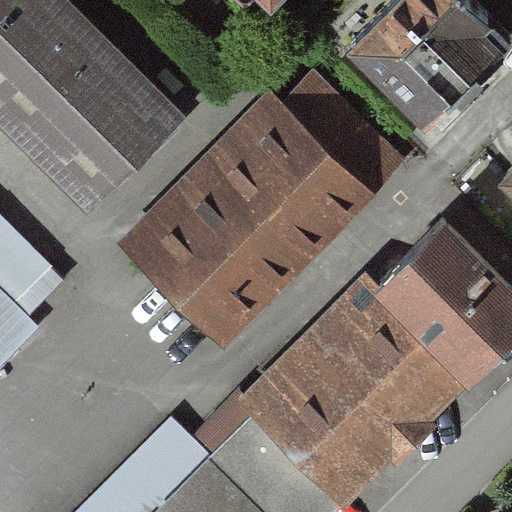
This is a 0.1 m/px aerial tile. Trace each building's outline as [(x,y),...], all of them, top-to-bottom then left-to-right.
[(66,0),(0,0),(0,130),(87,217),(186,118),(66,0)] [(239,0),(257,17),(274,0),(239,0)] [(511,43),(469,0),(395,0),(341,53),(420,135),(511,47),(511,43)] [(405,160),(313,69),(281,102),(269,91),(118,245),(226,351),(377,197),(373,193),(405,160)] [(511,169),(496,184),(511,200),(511,169)] [(64,282),(51,269),(53,267),(0,214),(0,369),(41,329),(29,317),(64,282)] [(511,340),(511,289),(441,219),(145,511),(362,511),(489,387),(477,375),(511,340)]
